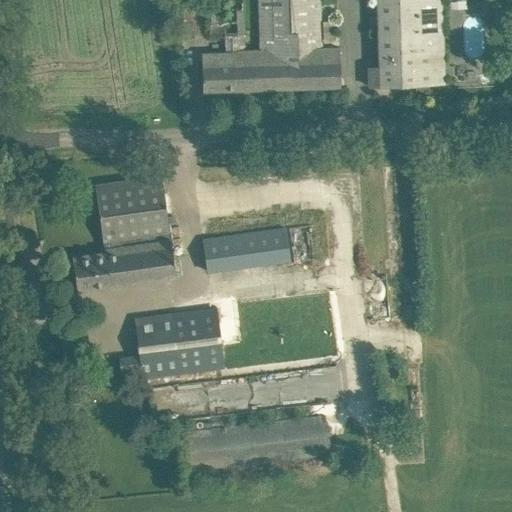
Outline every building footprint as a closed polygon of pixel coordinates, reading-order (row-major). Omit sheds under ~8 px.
[(321,48),(319,0),(252,0),(254,35),(260,35),(260,50),(244,50),(241,0),(209,0),(211,37),(225,37),(225,52),(201,53),(203,91),(341,86),(339,47),(321,48)] [(444,83),(440,0),(376,0),(377,16),(368,17),(369,33),(378,32),(379,65),(368,66),(369,86),(444,83)] [(448,0),(448,9),(467,8),(466,0),(448,0)] [(189,8),(174,10),(179,41),(194,38),(189,8)] [(77,291),(97,288),(176,277),(162,176),(95,185),(104,252),(72,257),(77,291)] [(284,227),(201,239),(206,273),(289,261),(284,227)] [(143,378),(337,354),(330,294),(136,318),(143,378)] [(182,471),(330,452),(325,414),(177,433),(182,471)]
